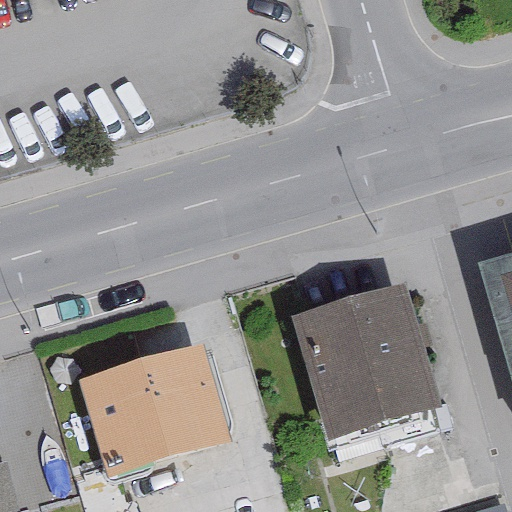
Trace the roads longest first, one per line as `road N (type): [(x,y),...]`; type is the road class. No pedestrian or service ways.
road 1 (secondary): [(401,144),(0,255)]
road 2 (unclassified): [(361,0),(401,144)]
